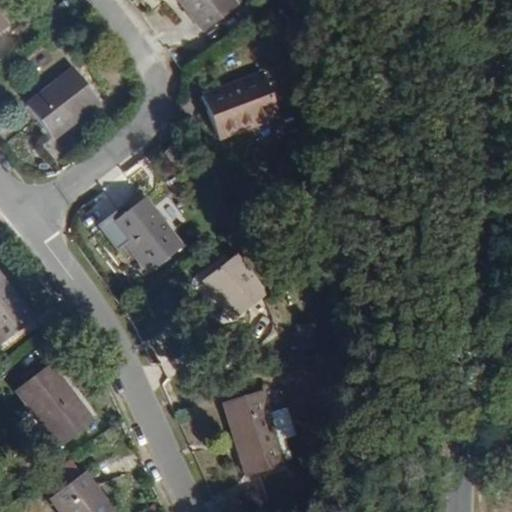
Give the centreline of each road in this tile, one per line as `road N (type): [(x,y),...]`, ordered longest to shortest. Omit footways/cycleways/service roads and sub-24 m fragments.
road 1 (tertiary): [(479,0),(454,370),(455,511)]
road 2 (residential): [(189,511),(121,359),(25,216)]
road 3 (residential): [(102,0),(153,67),(156,102),(147,123),(25,216)]
